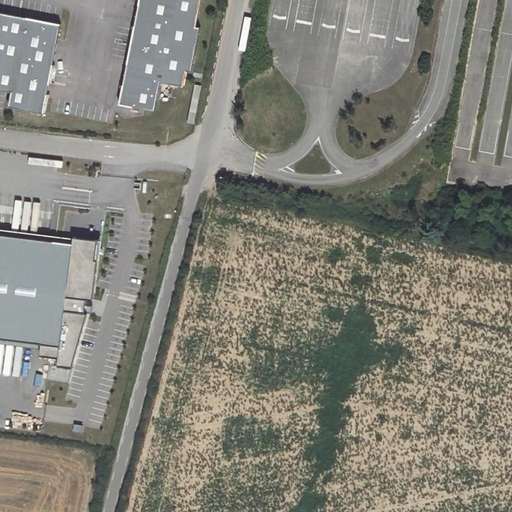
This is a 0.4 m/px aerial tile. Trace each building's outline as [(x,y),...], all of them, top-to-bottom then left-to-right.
[(139,0),(119,104),(154,111),(160,82),(183,86),(186,71),(191,72),(200,27),(195,26),(199,0),(139,0)] [(43,113),(61,24),(0,12),(0,89),(12,92),(9,107),(43,113)] [(202,87),(196,86),(194,99),(200,100),(202,87)] [(200,100),(193,99),(191,112),(197,113),(200,100)] [(197,114),(191,113),(189,124),(195,125),(197,114)] [(72,242),(0,232),(0,341),(42,347),(59,349),(63,310),(65,297),(72,242)] [(72,242),(65,297),(88,300),(93,301),(100,245),(72,242)] [(65,297),(63,310),(87,313),(88,300),(65,297)] [(90,313),(87,313),(63,310),(59,349),(58,358),(58,365),(74,367),(90,313)] [(59,349),(42,347),(41,356),(58,358),(59,349)]
